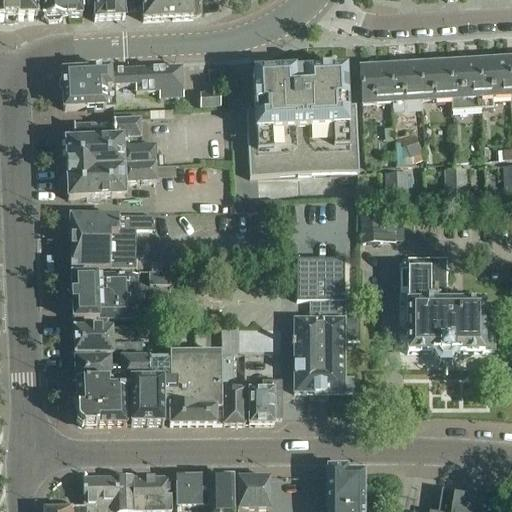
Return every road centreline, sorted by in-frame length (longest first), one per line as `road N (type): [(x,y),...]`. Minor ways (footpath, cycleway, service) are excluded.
road 1 (tertiary): [(511,457),(399,449),(21,455)]
road 2 (secondary): [(17,81),(11,102),(21,455)]
road 3 (secondary): [(311,0),(233,43),(53,54),(17,81)]
road 4 (residential): [(511,22),(357,26),(315,0)]
